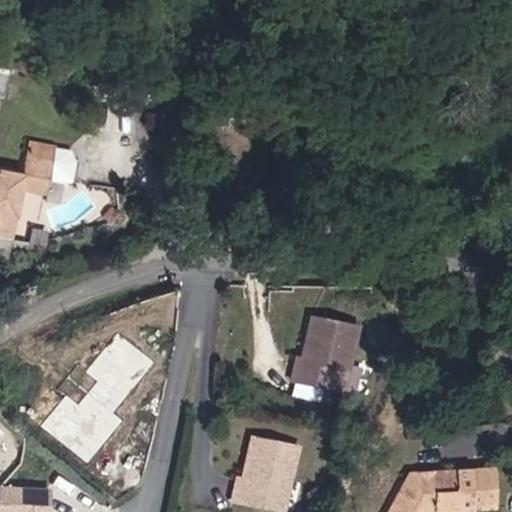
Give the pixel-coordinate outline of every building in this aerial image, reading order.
[(26,175),(0,169),(0,236),(15,240),(24,191),(50,195),(56,146),(34,140),(26,175)] [(362,326),(312,315),(304,358),(298,357),(294,380),(347,394),(362,326)] [(99,382),(89,394),(78,407),(66,397),(43,424),(55,434),(87,461),(121,421),(112,413),(153,364),(130,345),(117,334),(86,371),(99,382)] [(290,511),(303,447),(253,436),(244,476),(238,476),(234,501),(285,511),(290,511)] [(499,468),(410,472),(389,511),(456,511),(500,511),(499,468)] [(53,511),(54,488),(0,484),(0,511),(53,511)]
